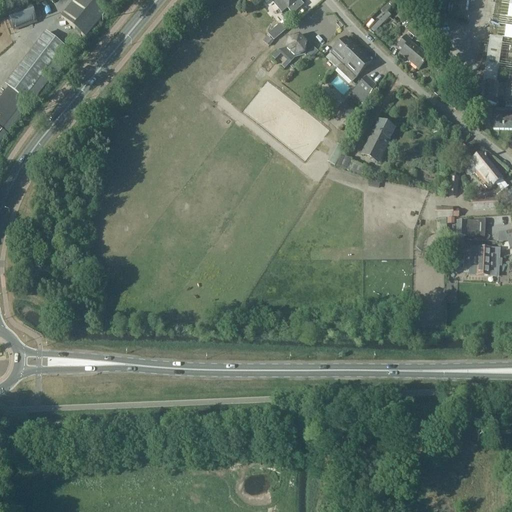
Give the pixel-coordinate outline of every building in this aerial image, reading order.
[(95,0),(76,0),(61,18),(86,39),(109,11),(95,0)] [(269,0),(282,14),(287,9),(293,15),(303,6),(298,0),(269,0)] [(8,13),(14,29),(36,22),(30,5),(8,13)] [(448,38),(449,38),(442,20),(442,21),(434,24),(441,41),(448,38)] [(0,132),(62,51),(63,51),(65,50),(64,49),(64,48),(46,34),(6,86),(9,88),(0,99),(0,132)] [(406,36),(398,46),(403,50),(400,54),(419,70),(429,58),(410,43),(412,40),(406,36)] [(278,51),(272,58),(275,61),(281,54),(288,60),(281,67),(284,70),(291,63),(290,62),(294,57),(304,55),(306,45),(299,38),(289,40),(287,50),(280,52),(278,51)] [(495,81),(502,40),(490,38),(483,84),(482,84),(481,92),(480,105),(496,106),(497,85),(495,85),(495,81)] [(339,71),(359,51),(346,39),(327,59),(339,71)] [(371,63),(359,51),(339,71),(352,83),(371,63)] [(367,78),(357,88),(368,98),(376,87),(367,78)] [(511,131),(511,111),(494,111),(494,130),(511,131)] [(371,138),(363,154),(378,161),(388,141),(394,130),(379,123),(374,134),(371,132),(369,137),(371,138)] [(465,155),(469,151),(464,145),(460,149),(457,151),(454,154),(460,160),(465,155)] [(482,154),(470,163),(477,171),(475,173),(488,191),(502,180),(482,154)] [(350,161),(346,171),(361,176),(364,168),(350,161)] [(456,197),(458,179),(449,178),(447,195),(456,197)] [(496,200),(475,202),(476,211),(497,209),(496,200)] [(466,237),(466,225),(466,223),(457,222),(456,236),(466,237)] [(471,249),(469,276),(474,276),(497,277),(497,267),(501,267),(501,261),(498,261),(498,251),(476,249),(471,249)]
